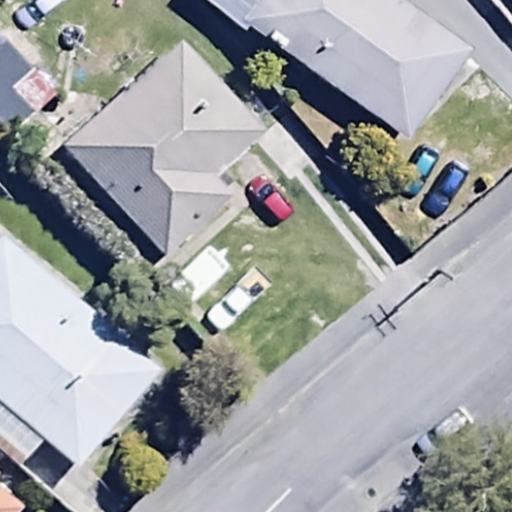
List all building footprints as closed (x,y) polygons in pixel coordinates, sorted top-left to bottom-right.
[(399,136),(464,41),(403,0),(245,0),(231,22),(399,136)] [(260,124),(172,31),(50,145),(155,255),(219,195),(202,178),(260,124)] [(0,32),(0,131),(4,136),(51,103),(0,32)] [(152,366),(0,236),(0,441),(17,455),(34,435),(69,465),(152,366)] [(0,511),(9,511),(17,502),(0,488),(0,511)]
